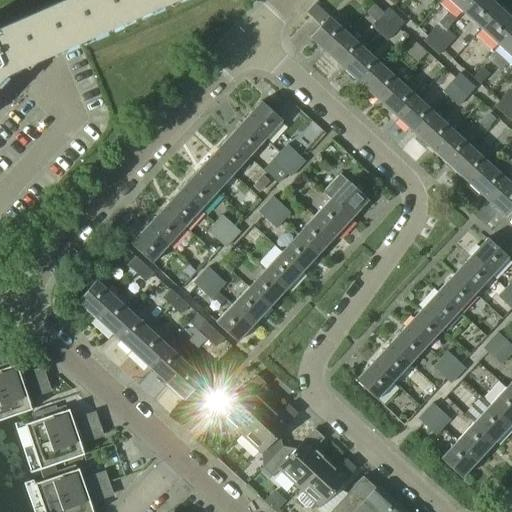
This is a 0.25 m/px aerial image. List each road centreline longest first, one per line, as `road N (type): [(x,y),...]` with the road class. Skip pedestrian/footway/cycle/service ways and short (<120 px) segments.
road 1 (residential): [(448,511),(321,400),(311,378),(317,353),(415,220),(416,189),(250,42)]
road 2 (residential): [(16,301),(250,42)]
road 3 (residential): [(181,459),(16,301)]
